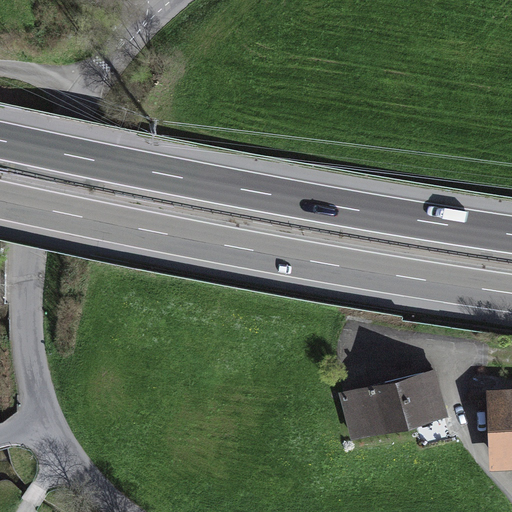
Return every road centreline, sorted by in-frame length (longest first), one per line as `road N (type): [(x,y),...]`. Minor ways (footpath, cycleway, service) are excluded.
road 1 (motorway): [(511,234),(0,139)]
road 2 (motorway): [(0,201),(511,294)]
road 3 (residential): [(162,7),(67,125),(48,172),(28,274),(29,355),(46,424)]
